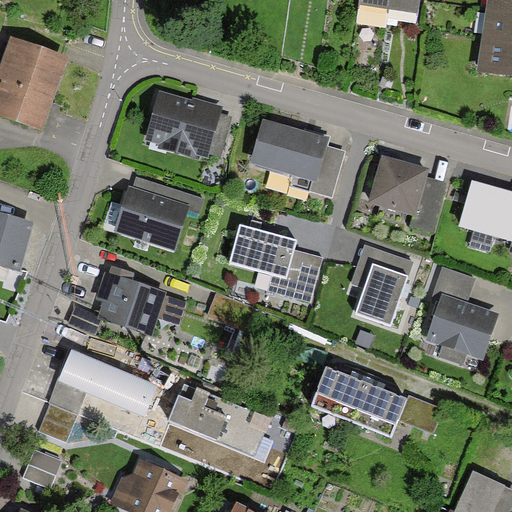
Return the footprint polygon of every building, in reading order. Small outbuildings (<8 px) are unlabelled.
[(391,9),(391,0),(360,0),(360,5),(391,9)] [(391,0),(391,9),(416,13),(418,0),(391,0)] [(511,0),(488,0),(488,11),(511,13),(511,0)] [(511,13),(488,11),(484,41),(511,44),(511,13)] [(511,44),(484,41),(480,71),(511,75),(511,44)] [(0,120),(37,134),(65,63),(13,43),(0,76),(0,79),(8,83),(0,102),(0,120)] [(217,109),(158,93),(144,141),(204,157),(216,115),(217,109)] [(229,118),(216,115),(204,157),(217,161),(229,118)] [(323,140),(262,122),(250,164),(312,181),(322,146),(323,140)] [(341,152),(322,146),(312,181),(309,191),(329,197),(341,152)] [(425,173),(380,160),(367,206),(411,219),(423,179),(425,173)] [(442,185),(423,179),(411,219),(408,231),(427,237),(442,185)] [(129,196),(186,214),(195,218),(200,203),(134,181),(129,196)] [(511,196),(470,185),(458,227),(510,242),(511,235),(511,196)] [(174,250),(186,214),(129,196),(118,231),(174,250)] [(31,227),(0,218),(0,267),(17,273),(31,227)] [(293,243),(238,228),(229,264),(271,275),(267,292),(309,303),(320,261),(291,253),(293,243)] [(409,262),(364,248),(352,286),(363,290),(354,319),(387,329),(409,262)] [(471,280),(441,270),(433,295),(439,297),(464,305),(471,280)] [(98,317),(146,334),(153,314),(177,323),(185,302),(105,274),(97,298),(104,301),(98,317)] [(252,308),(215,295),(207,317),(244,330),(252,308)] [(493,314),(464,305),(439,297),(424,343),(478,360),(493,314)] [(98,317),(73,308),(66,327),(91,336),(98,317)] [(73,351),(51,403),(77,414),(86,391),(146,416),(158,387),(73,351)] [(328,370),(314,406),(354,421),(368,385),(328,370)] [(397,419),(405,399),(368,385),(354,421),(391,435),(397,419)] [(263,463),(278,426),(185,388),(169,425),(263,463)] [(437,411),(405,399),(397,419),(430,431),(437,411)] [(77,414),(51,403),(40,429),(65,440),(77,414)] [(61,462),(35,451),(24,477),(50,488),(61,462)] [(128,511),(171,511),(185,482),(141,463),(133,481),(125,477),(113,505),(128,511)] [(511,511),(511,510),(511,489),(476,473),(458,511),(511,511)]
